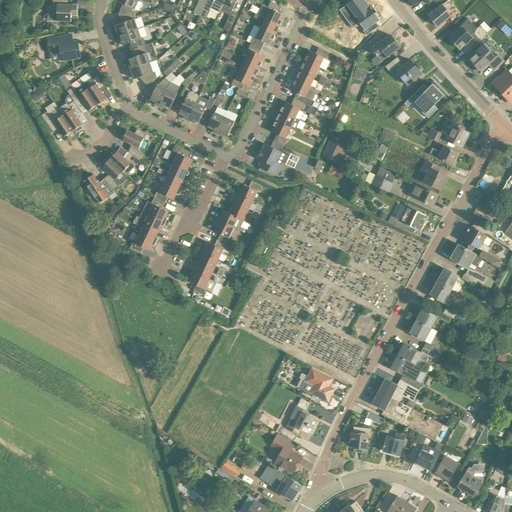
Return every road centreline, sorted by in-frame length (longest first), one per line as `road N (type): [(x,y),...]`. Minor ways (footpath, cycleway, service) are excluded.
road 1 (residential): [(501,124),(360,381),(321,462),(316,499)]
road 2 (residential): [(305,5),(226,158)]
road 3 (tertiary): [(501,124),(393,0)]
road 4 (tertiary): [(449,503),(384,475),(355,477),(316,499)]
road 5 (residential): [(166,260),(226,158)]
